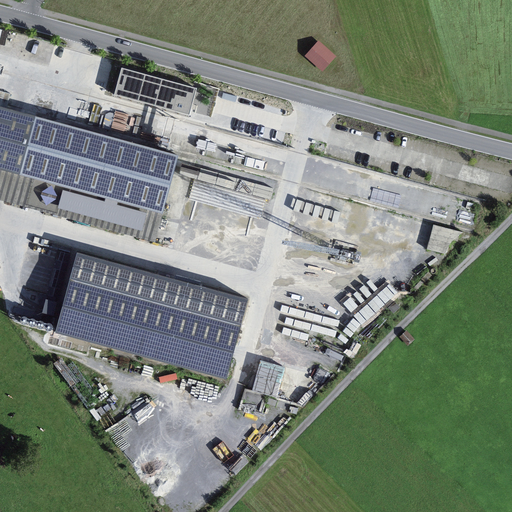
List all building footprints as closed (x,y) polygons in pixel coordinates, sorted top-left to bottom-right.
[(336,56),(319,40),(305,56),(322,71),(336,56)] [(188,114),(195,89),(122,69),(115,94),(188,114)] [(0,105),(0,168),(163,213),(179,154),(0,105)] [(60,251),(42,313),(54,316),(72,254),(60,251)] [(248,298),(77,252),(55,331),(226,378),(248,298)] [(20,321),(51,330),(55,318),(13,306),(11,312),(22,315),(20,321)] [(415,339),(407,330),(399,336),(408,346),(415,339)] [(82,364),(72,372),(80,382),(90,374),(82,364)]
